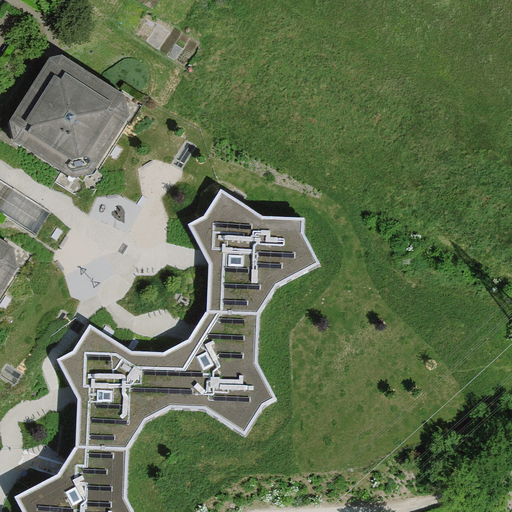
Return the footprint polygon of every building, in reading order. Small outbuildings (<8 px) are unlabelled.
[(62,62),(51,64),(12,126),(16,142),(73,179),(89,176),(126,117),(123,101),(62,62)] [(202,265),(202,309),(267,312),(281,291),(330,268),(309,230),(312,210),(267,210),(220,179),(200,209),(176,222),(202,265)] [(52,215),(15,191),(8,202),(1,214),(38,237),(52,215)] [(0,246),(0,293),(15,271),(10,253),(0,246)] [(267,312),(202,309),(185,331),(161,345),(171,411),(201,414),(247,446),(268,409),(286,402),(262,358),(267,312)] [(171,411),(161,345),(134,345),(89,315),(71,344),(48,356),(72,399),(70,444),(136,448),(151,423),(171,411)] [(136,448),(70,444),(55,467),(7,493),(16,511),(140,511),(132,496),(136,448)]
